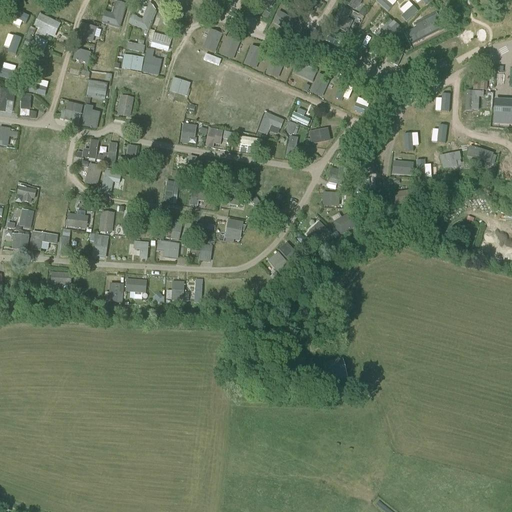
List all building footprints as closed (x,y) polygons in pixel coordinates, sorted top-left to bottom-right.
[(24,0),(21,8),(37,13),(41,0),(24,0)] [(101,0),(96,22),(104,25),(110,0),(101,0)] [(199,0),(195,0),(184,8),(194,22),(208,12),(199,0)] [(317,0),(298,0),(297,4),(315,11),(319,1),(317,0)] [(348,0),(346,6),(360,11),(363,0),(348,0)] [(108,12),(105,23),(123,28),(130,5),(119,1),(115,14),(108,12)] [(397,35),(412,20),(401,9),(404,6),(402,4),(391,15),(399,24),(392,31),(397,35)] [(405,5),(401,10),(413,20),(417,16),(405,5)] [(349,19),(351,12),(344,9),(341,17),(349,19)] [(438,13),(417,23),(419,28),(406,34),(411,44),(446,28),(438,13)] [(38,28),(58,37),(64,24),(44,15),(38,28)] [(276,28),(288,30),(290,17),(278,15),(276,28)] [(86,24),(82,39),(97,43),(101,28),(86,24)] [(153,46),(172,52),(176,38),(157,33),(153,46)] [(212,33),(205,49),(218,54),(225,38),(212,33)] [(17,36),(11,53),(19,55),(25,38),(17,36)] [(131,43),(129,50),(147,54),(148,46),(131,43)] [(97,64),(112,65),(113,45),(99,44),(97,64)] [(260,70),(265,50),(252,46),(247,66),(260,70)] [(144,72),(161,77),(166,61),(155,58),(157,51),(151,49),(144,72)] [(226,51),(225,57),(235,59),(236,52),(226,51)] [(395,53),(390,64),(396,67),(397,67),(402,57),(395,53)] [(124,69),(144,72),(146,58),(127,55),(124,69)] [(180,78),(193,82),(199,60),(186,56),(180,78)] [(203,58),(198,78),(206,80),(212,61),(203,58)] [(0,62),(0,75),(11,79),(14,65),(0,62)] [(273,64),(268,73),(280,79),(285,70),(273,64)] [(112,82),(115,68),(95,65),(93,79),(112,82)] [(87,102),(91,72),(84,71),(83,77),(69,75),(67,94),(76,95),(76,101),(87,102)] [(126,71),(124,82),(134,84),(132,92),(139,93),(142,74),(126,71)] [(313,93),(325,98),(332,78),(320,74),(313,93)] [(149,90),(157,91),(158,82),(152,81),(152,77),(144,77),(142,95),(149,96),(149,90)] [(189,97),(193,83),(176,78),(172,92),(189,97)] [(236,79),(230,95),(243,100),(249,84),(236,79)] [(108,100),(111,84),(92,81),(89,97),(108,100)] [(192,102),(211,105),(214,87),(194,84),(192,102)] [(344,100),(350,86),(343,84),(337,98),(344,100)] [(0,112),(15,113),(17,93),(0,91),(0,106),(1,106),(0,112)] [(483,97),(487,97),(487,92),(468,91),(468,111),(483,112),(483,97)] [(286,127),(297,98),(290,95),(290,98),(284,96),(276,116),(268,113),(261,133),(271,136),(275,123),(286,127)] [(132,119),(137,99),(124,96),(119,115),(132,119)] [(251,105),(260,108),(263,99),(253,97),(251,105)] [(444,114),(453,114),(452,99),(444,100),(444,114)] [(172,100),(170,115),(187,116),(189,102),(172,100)] [(493,125),(511,126),(511,101),(494,101),(493,125)] [(33,115),(34,104),(24,103),(23,114),(33,115)] [(235,124),(239,106),(226,103),(221,120),(235,124)] [(301,115),(296,113),(293,119),(311,126),(313,119),(307,117),(309,112),(303,109),(301,115)] [(161,131),(168,134),(176,117),(164,111),(162,114),(159,113),(157,118),(165,122),(161,131)] [(256,123),(249,122),(250,113),(242,111),(238,130),(254,133),(256,123)] [(471,138),(486,138),(486,126),(491,126),(491,119),(471,119),(471,138)] [(297,135),(301,126),(291,122),(288,131),(297,135)] [(185,125),(185,143),(199,144),(200,125),(185,125)] [(12,138),(20,139),(20,132),(13,132),(13,129),(0,127),(0,129),(0,146),(11,147),(12,138)] [(441,145),(450,145),(450,127),(441,127),(441,145)] [(311,132),(313,144),(334,141),(331,128),(311,132)] [(209,147),(231,150),(233,132),(211,130),(209,147)] [(58,149),(66,151),(70,137),(61,135),(58,149)] [(245,137),(244,146),(264,149),(265,140),(245,137)] [(299,159),(300,137),(290,137),(290,159),(299,159)] [(86,159),(101,159),(101,141),(94,141),(93,148),(87,147),(86,159)] [(418,145),(403,142),(402,150),(417,153),(418,145)] [(108,167),(117,168),(121,144),(112,143),(108,167)] [(495,162),(497,151),(472,148),(471,158),(495,162)] [(58,160),(59,156),(50,153),(45,170),(62,175),(65,162),(58,160)] [(444,168),(464,166),(464,154),(443,155),(444,168)] [(16,156),(0,155),(0,170),(9,171),(9,168),(15,168),(16,156)] [(192,156),(189,170),(197,172),(201,159),(192,156)] [(395,161),(395,175),(416,175),(417,162),(395,161)] [(440,180),(436,161),(427,163),(431,182),(440,180)] [(343,162),(341,170),(333,168),(330,183),(347,186),(351,163),(343,162)] [(100,187),(104,167),(92,164),(87,184),(100,187)] [(270,184),(276,185),(279,169),(266,167),(262,189),(269,190),(270,184)] [(25,176),(23,182),(41,187),(45,173),(30,169),(28,177),(25,176)] [(111,173),(103,191),(111,194),(119,176),(111,173)] [(134,179),(124,179),(125,198),(135,198),(134,179)] [(301,199),(303,183),(280,180),(279,188),(290,190),(289,197),(301,199)] [(37,204),(38,188),(21,187),(21,195),(26,196),(26,203),(37,204)] [(0,203),(9,204),(11,189),(0,188),(0,203)] [(326,193),(325,206),(342,206),(342,193),(326,193)] [(86,209),(89,198),(82,197),(79,208),(86,209)] [(34,230),(38,213),(25,209),(21,227),(34,230)] [(257,215),(267,217),(268,210),(259,209),(257,215)] [(116,233),(117,212),(102,211),(102,233),(116,233)] [(49,232),(55,216),(42,212),(37,228),(49,232)] [(70,227),(90,230),(92,216),(71,214),(70,227)] [(358,229),(352,214),(343,217),(341,214),(334,217),(341,236),(358,229)] [(137,237),(138,216),(126,215),(126,236),(137,237)] [(59,216),(58,224),(66,225),(67,217),(59,216)] [(228,241),(244,243),(246,222),(231,220),(228,241)] [(261,245),(265,234),(250,228),(246,239),(261,245)] [(60,244),(61,236),(37,232),(34,251),(44,252),(45,242),(60,244)] [(16,234),(14,250),(30,252),(33,236),(16,234)] [(109,255),(110,237),(95,235),(93,254),(109,255)] [(303,236),(292,244),(296,249),(306,241),(303,236)] [(65,238),(64,256),(72,256),(72,238),(65,238)] [(143,260),(152,260),(152,241),(137,240),(137,251),(143,251),(143,260)] [(166,258),(181,259),(183,244),(161,242),(160,251),(167,251),(166,258)] [(242,247),(220,243),(218,252),(232,254),(231,260),(240,262),(242,247)] [(283,275),(303,258),(290,243),(270,260),(283,275)] [(203,262),(215,263),(216,248),(203,247),(203,262)] [(260,293),(276,284),(266,265),(250,273),(260,293)] [(53,273),(53,285),(74,285),(74,273),(53,273)] [(144,294),(150,294),(150,280),(129,280),(129,293),(137,293),(137,299),(144,299),(144,294)] [(169,300),(196,300),(197,281),(175,281),(175,291),(169,291),(169,300)] [(112,302),(125,302),(126,284),(112,284),(112,302)] [(324,367),(319,368),(323,381),(326,380),(327,383),(347,378),(342,359),(323,364),(324,367)]
